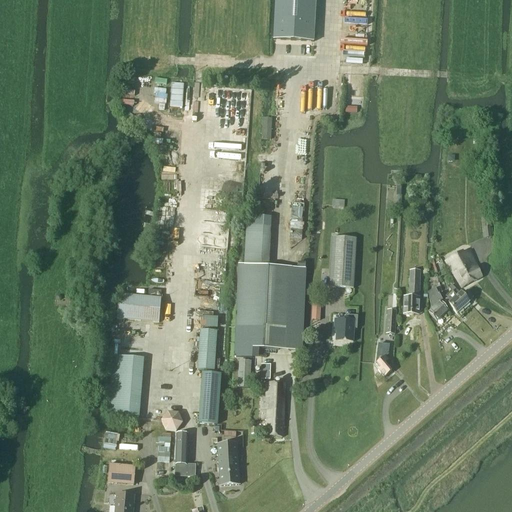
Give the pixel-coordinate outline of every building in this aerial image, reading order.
[(294,0),(290,57),(315,58),(319,0),(294,0)] [(447,157),(447,161),(450,163),(453,163),(456,159),(456,155),(453,154),(450,154),(447,157)] [(332,208),(344,208),(344,201),(332,200),(332,208)] [(483,208),(485,228),(483,229),(484,238),(491,237),(490,228),(491,228),(488,208),(483,208)] [(271,219),(246,218),(243,266),(268,267),(271,219)] [(353,289),(356,239),(332,238),(329,288),(353,289)] [(462,289),(482,277),(480,273),(479,271),(473,259),(473,258),(472,258),(469,252),(465,254),(464,252),(463,253),(462,253),(446,262),(449,268),(453,275),(459,283),(458,284),(459,285),(460,284),(462,289)] [(239,266),(235,358),(257,359),(258,350),(300,352),(304,269),(304,264),(298,264),(297,269),(268,267),(243,266),(239,266)] [(403,298),(403,315),(419,316),(419,299),(418,299),(419,294),(419,272),(409,272),(408,299),(403,298)] [(431,309),(432,310),(428,314),(436,322),(447,312),(440,304),(442,302),(435,288),(428,293),(431,309)] [(445,298),(450,304),(448,305),(457,314),(468,304),(468,303),(472,299),(467,292),(462,297),(455,289),(448,296),(445,298)] [(119,297),(117,321),(159,325),(161,301),(119,297)] [(312,306),(311,321),(319,321),(320,307),(312,306)] [(387,311),(385,335),(394,336),(396,311),(387,311)] [(336,320),(335,334),(335,342),(352,343),(353,330),(356,330),(357,317),(345,316),(345,321),(336,320)] [(213,372),(216,332),(200,331),(197,371),(213,372)] [(378,363),(376,365),(379,369),(377,370),(384,378),(391,372),(388,369),(392,366),(385,357),(386,356),(388,350),(382,347),(382,348),(377,362),(378,363)] [(113,356),(108,416),(138,419),(143,359),(113,356)] [(249,389),(251,362),(239,361),(237,388),(249,389)] [(270,380),(270,365),(261,365),(261,380),(270,380)] [(198,424),(217,426),(220,375),(202,374),(198,424)] [(283,409),(284,385),(262,384),(261,421),(266,421),(266,437),(282,438),(283,413),(283,409)] [(167,413),(161,422),(166,431),(176,432),(182,423),(177,413),(167,413)] [(176,435),(175,465),(186,465),(187,435),(176,435)] [(237,444),(216,445),(219,488),(240,487),(237,444)] [(108,484),(133,486),(135,468),(109,466),(108,484)] [(132,511),(134,498),(116,497),(115,511),(132,511)]
